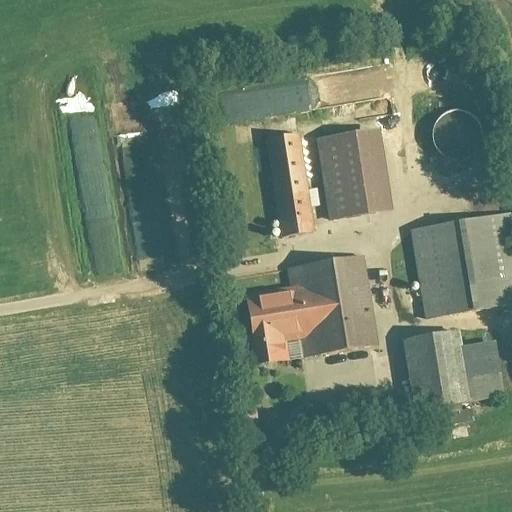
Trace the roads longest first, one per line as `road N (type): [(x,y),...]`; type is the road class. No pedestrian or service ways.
road 1 (track): [(0,295),(256,248)]
road 2 (track): [(248,511),(246,452),(330,361)]
